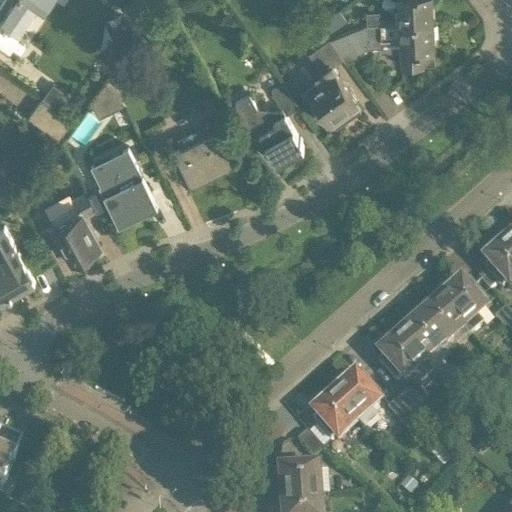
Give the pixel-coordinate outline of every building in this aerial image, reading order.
[(43,12),(51,0),(17,0),(12,8),(0,25),(0,24),(0,42),(9,50),(18,38),(39,9),(43,12)] [(398,0),(400,22),(433,21),(432,0),(398,0)] [(339,11),(323,24),(330,34),(347,20),(339,11)] [(368,23),(380,23),(380,13),(366,14),(367,24),(368,23)] [(231,31),(240,25),(234,17),(226,23),(231,31)] [(330,40),(343,59),(346,64),(368,48),(382,48),(382,40),(401,39),(402,67),(424,66),(423,52),(435,51),(433,21),(400,22),(380,23),(368,23),(367,24),(330,40)] [(355,104),(358,101),(332,66),(343,59),(330,40),(310,54),(323,71),(317,75),(321,80),(305,92),(328,123),(331,120),(336,127),(335,128),(336,129),(361,111),(361,110),(360,111),(355,104)] [(126,108),(110,76),(91,106),(99,121),(126,108)] [(278,111),(257,108),(250,95),(235,103),(255,138),(261,135),(276,163),(277,162),(276,161),(302,146),(303,148),(304,147),(301,142),(303,141),(301,138),(299,139),(287,116),(300,108),(283,84),(271,91),(281,109),(278,111)] [(40,101),(26,119),(59,144),(73,126),(40,101)] [(183,145),(209,134),(206,127),(180,137),(183,145)] [(174,153),(189,183),(235,168),(218,131),(174,153)] [(129,148),(92,165),(120,222),(148,208),(143,198),(150,194),(129,148)] [(55,163),(61,163),(64,158),(61,153),(55,153),(52,158),(55,163)] [(7,189),(0,198),(0,204),(8,210),(17,197),(7,189)] [(100,247),(84,218),(97,211),(86,192),(74,199),(77,205),(50,220),(67,250),(62,252),(68,263),(73,261),(73,262),(100,247)] [(0,256),(2,260),(0,261),(0,302),(10,297),(13,296),(12,295),(35,283),(4,225),(0,227),(0,256)] [(484,270),(502,290),(507,285),(511,289),(511,288),(511,249),(507,244),(486,262),(489,266),(484,270)] [(440,303),(464,330),(470,337),(482,326),(476,320),(485,311),(482,308),(487,304),(469,284),(464,288),(461,284),(440,303)] [(440,303),(421,320),(445,347),(453,340),(464,330),(440,303)] [(511,317),(505,309),(495,318),(511,337),(511,317)] [(421,320),(401,338),(425,365),(445,347),(421,320)] [(425,365),(401,338),(380,356),(384,360),(379,364),(397,384),(402,380),(405,383),(413,376),(425,365)] [(335,397),(359,424),(380,406),(377,402),(382,398),(363,378),(359,382),(355,378),(335,397)] [(398,400),(416,421),(427,411),(408,391),(398,400)] [(338,442),(359,424),(335,397),(314,415),(317,419),(313,423),(331,444),(336,439),(338,442)] [(416,421),(398,400),(387,410),(406,430),(416,421)] [(0,481),(2,483),(0,487),(0,490),(3,483),(5,484),(6,476),(13,462),(14,462),(18,455),(16,454),(23,439),(1,429),(0,430),(0,481)] [(488,430),(484,434),(492,440),(495,436),(488,430)] [(307,452),(317,444),(308,433),(298,442),(307,452)] [(282,499),(320,496),(318,469),(313,470),(313,463),(286,465),(286,471),(281,472),(282,482),(281,483),(282,499)] [(409,478),(401,487),(411,495),(419,486),(409,478)] [(27,490),(22,503),(32,507),(38,494),(27,490)] [(321,511),(320,496),(282,499),(282,511),(321,511)]
